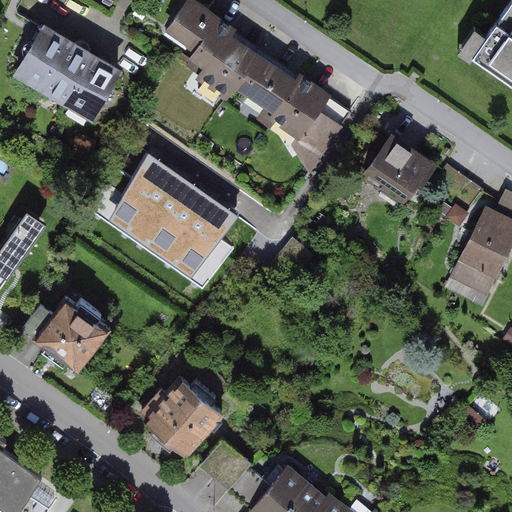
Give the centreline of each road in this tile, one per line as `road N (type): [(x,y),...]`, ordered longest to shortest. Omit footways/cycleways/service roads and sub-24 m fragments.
road 1 (residential): [(511,155),(417,84),(379,71),(279,0)]
road 2 (residential): [(0,364),(183,511)]
